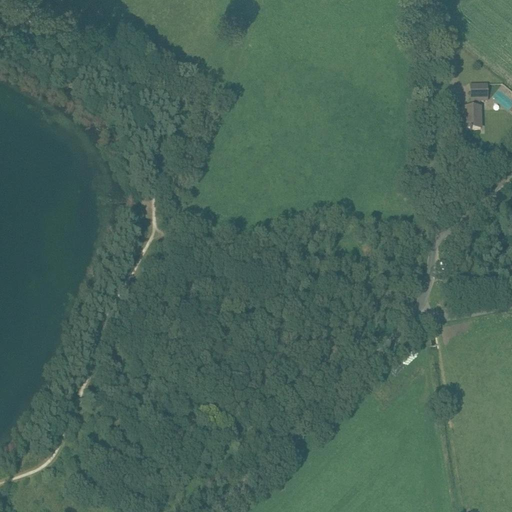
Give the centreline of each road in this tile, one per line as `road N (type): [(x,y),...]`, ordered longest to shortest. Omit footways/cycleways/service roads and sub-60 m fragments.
road 1 (unclassified): [(221,511),(419,320)]
road 2 (unclassified): [(436,234),(427,0)]
